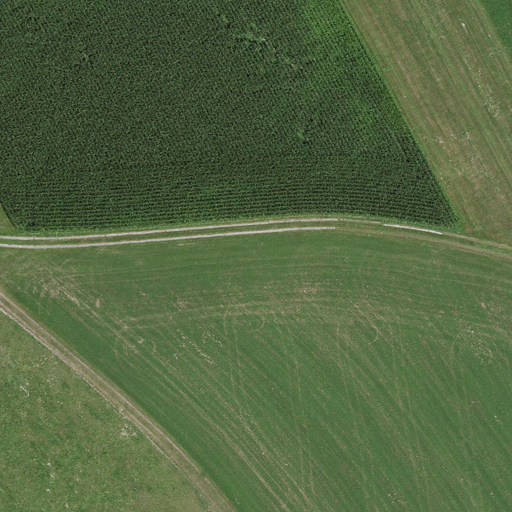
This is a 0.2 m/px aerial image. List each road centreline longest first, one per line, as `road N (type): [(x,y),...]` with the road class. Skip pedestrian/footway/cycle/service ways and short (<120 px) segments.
road 1 (track): [(0,242),(336,223),(511,257)]
road 2 (track): [(0,304),(149,432),(216,511)]
